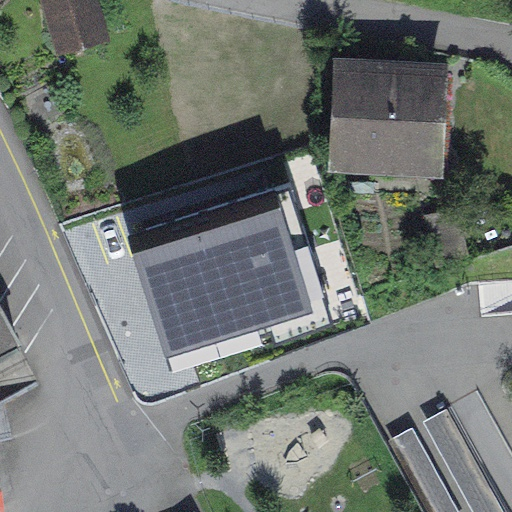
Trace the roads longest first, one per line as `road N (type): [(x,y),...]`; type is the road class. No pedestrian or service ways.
road 1 (residential): [(84,511),(96,447),(93,383),(63,291),(0,173)]
road 2 (residential): [(306,0),(511,37)]
